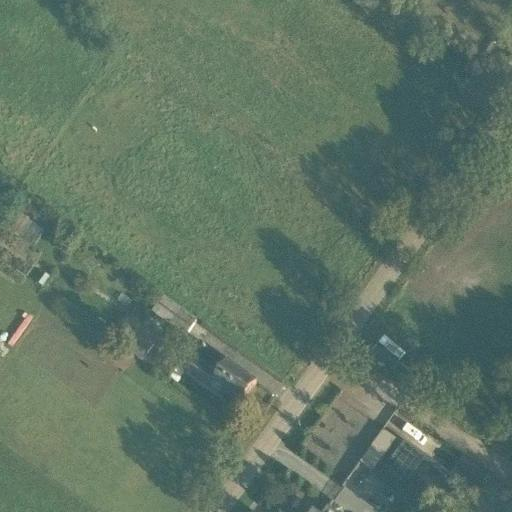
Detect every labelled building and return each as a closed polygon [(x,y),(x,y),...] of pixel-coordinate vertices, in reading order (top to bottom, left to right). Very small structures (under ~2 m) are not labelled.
[(46,215),(28,204),(22,213),(41,224),(46,215)] [(25,220),(17,213),(6,226),(15,233),(25,220)] [(194,325),(160,301),(151,313),(185,337),(194,325)] [(134,320),(116,346),(129,355),(166,382),(177,366),(153,349),(160,339),(134,320)] [(201,348),(181,376),(221,404),(225,398),(239,408),(255,386),(201,348)] [(432,355),(411,357),(412,371),(434,368),(432,355)] [(344,511),(372,473),(318,434),(284,481),(328,511),(344,511)]
